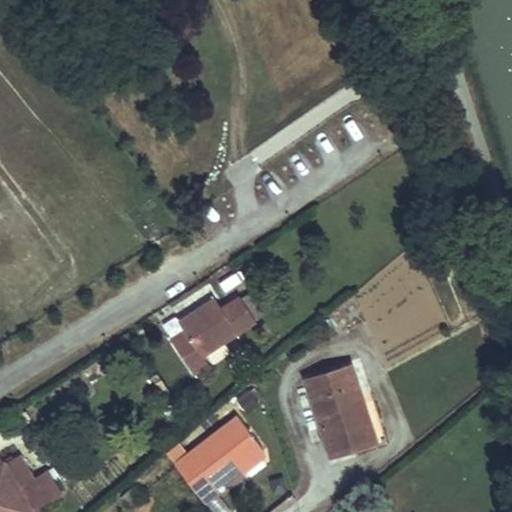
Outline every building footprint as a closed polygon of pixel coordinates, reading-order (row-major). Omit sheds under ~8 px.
[(184,330),(170,339),(194,377),(209,367),(203,358),(256,324),(238,296),(220,308),(213,298),(178,321),(184,330)] [(350,455),(387,444),(370,391),(362,394),(352,363),(302,379),(328,460),(349,453),(350,455)] [(166,454),(206,505),(219,495),(215,491),(240,471),(263,454),(235,417),(187,454),(179,443),(166,454)] [(0,453),(0,511),(35,511),(64,495),(49,469),(36,477),(22,453),(7,462),(6,459),(4,460),(0,453)] [(267,458),(263,454),(240,471),(244,476),(267,458)]
